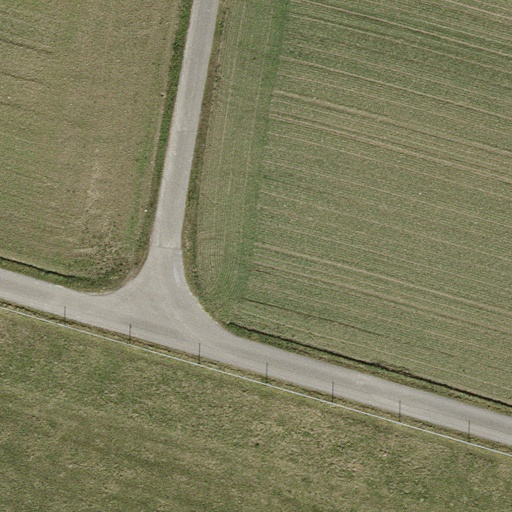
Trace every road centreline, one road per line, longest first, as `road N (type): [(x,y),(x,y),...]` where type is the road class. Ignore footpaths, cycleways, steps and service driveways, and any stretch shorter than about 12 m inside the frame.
road 1 (track): [(511,433),(0,284)]
road 2 (track): [(156,328),(211,0)]
